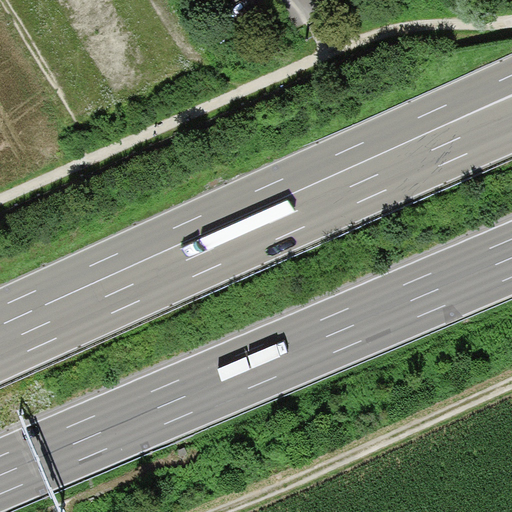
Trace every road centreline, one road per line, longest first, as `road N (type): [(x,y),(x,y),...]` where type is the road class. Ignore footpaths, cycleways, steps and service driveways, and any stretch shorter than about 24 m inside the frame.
road 1 (motorway): [(0,473),(511,257)]
road 2 (motorway): [(511,85),(58,307)]
road 3 (motorway): [(511,123),(58,307)]
road 4 (track): [(313,40),(160,119),(0,188)]
road 5 (track): [(511,391),(243,511)]
road 6 (track): [(313,40),(511,23)]
